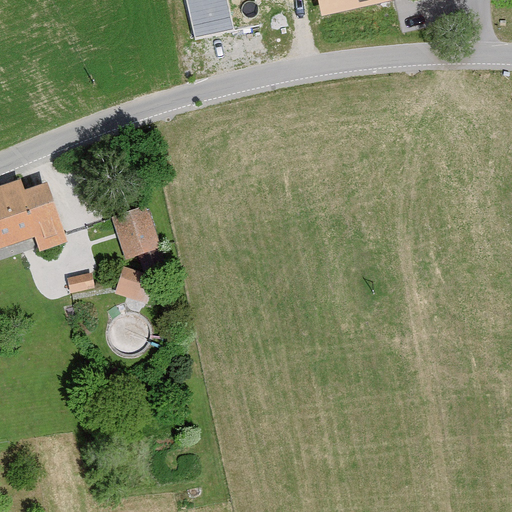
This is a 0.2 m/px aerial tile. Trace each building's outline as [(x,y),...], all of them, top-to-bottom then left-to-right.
[(228,40),(217,0),(212,0),(177,9),(187,50),(228,40)] [(301,0),(310,31),(434,0),(301,0)] [(17,196),(13,186),(0,190),(0,249),(27,240),(33,255),(59,246),(39,189),(17,196)] [(140,210),(108,222),(118,249),(150,237),(140,210)] [(140,278),(116,273),(111,298),(135,303),(140,278)] [(84,278),(62,282),(64,295),(86,291),(84,278)] [(142,352),(146,345),(148,337),(145,329),(140,323),(133,319),(125,318),(117,320),(111,325),(107,332),(106,340),(108,348),(113,354),(120,358),(128,359),(136,357),(142,352)]
